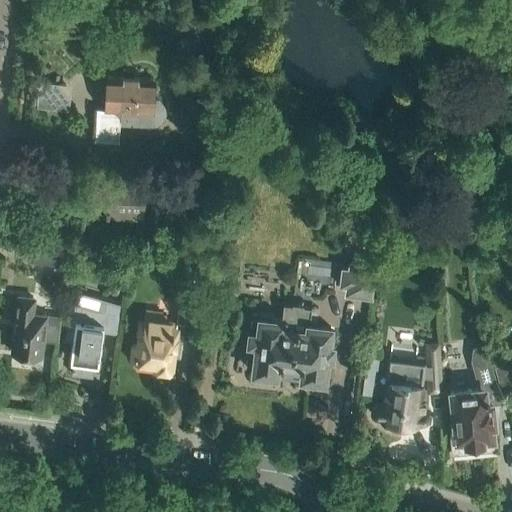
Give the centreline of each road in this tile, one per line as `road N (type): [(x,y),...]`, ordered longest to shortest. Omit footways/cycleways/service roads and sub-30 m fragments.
road 1 (tertiary): [(332,511),(303,481),(276,472),(0,437)]
road 2 (residential): [(465,511),(437,503),(339,511)]
